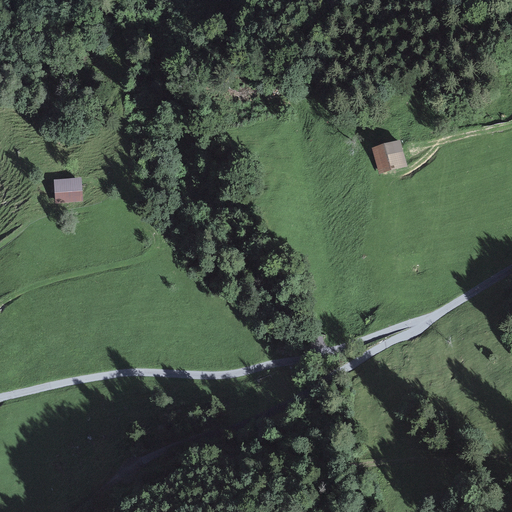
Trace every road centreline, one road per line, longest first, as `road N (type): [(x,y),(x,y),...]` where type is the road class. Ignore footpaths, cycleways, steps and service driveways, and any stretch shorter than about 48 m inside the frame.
road 1 (track): [(444,310),(313,357),(229,373),(135,371),(0,398)]
road 2 (track): [(511,454),(366,463),(142,461)]
road 3 (track): [(0,304),(54,278),(142,258),(157,244),(140,216),(100,205),(47,213),(0,244)]
road 4 (track): [(142,461),(295,398),(444,310)]
road 5 (track): [(511,124),(439,143),(397,174)]
